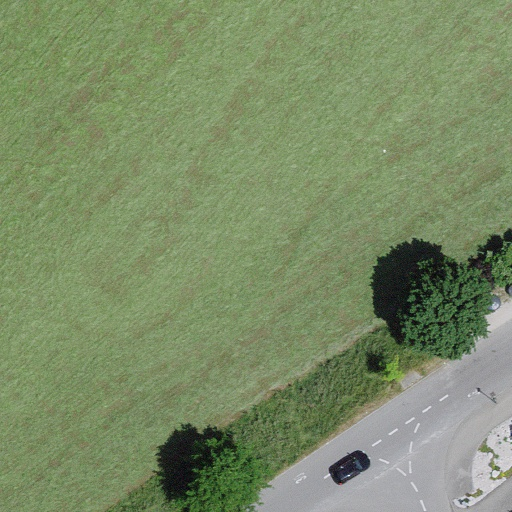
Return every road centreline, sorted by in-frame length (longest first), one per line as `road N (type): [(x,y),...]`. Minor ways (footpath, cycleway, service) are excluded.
road 1 (residential): [(511,360),(391,442)]
road 2 (residential): [(391,442),(288,511)]
